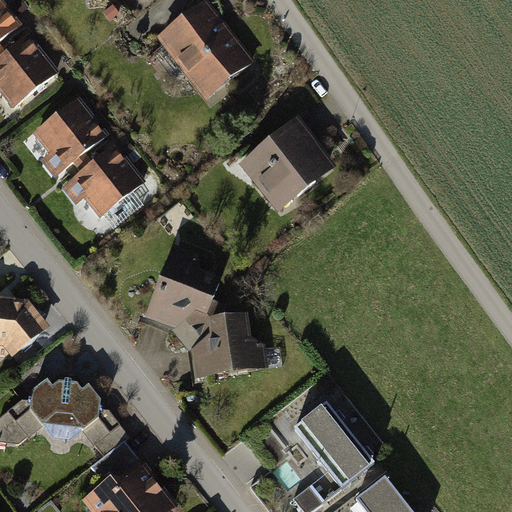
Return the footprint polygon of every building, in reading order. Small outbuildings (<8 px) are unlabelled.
[(0,62),(25,43),(0,10),(0,62)] [(204,103),(249,69),(204,10),(159,44),(204,103)] [(25,43),(0,62),(0,96),(4,94),(18,113),(56,84),(25,43)] [(42,165),(59,187),(106,152),(75,111),(37,140),(51,159),(42,165)] [(277,213),(328,173),(290,125),(240,166),(277,213)] [(106,152),(59,187),(76,209),(85,202),(99,221),(137,192),(106,152)] [(226,320),(224,309),(209,304),(216,287),(161,266),(140,321),(175,334),(194,357),(198,384),(264,372),(259,345),(244,347),(239,318),(226,320)] [(0,356),(6,364),(45,332),(24,305),(0,302),(0,356)] [(0,421),(0,451),(18,453),(42,433),(84,437),(98,425),(99,408),(83,390),(77,395),(73,389),(54,387),(47,393),(41,387),(0,421)] [(299,511),(318,511),(370,472),(320,410),(289,435),(301,450),(269,475),(299,511)] [(81,506),(85,511),(169,511),(134,465),(81,506)] [(403,511),(380,483),(343,511),(403,511)]
